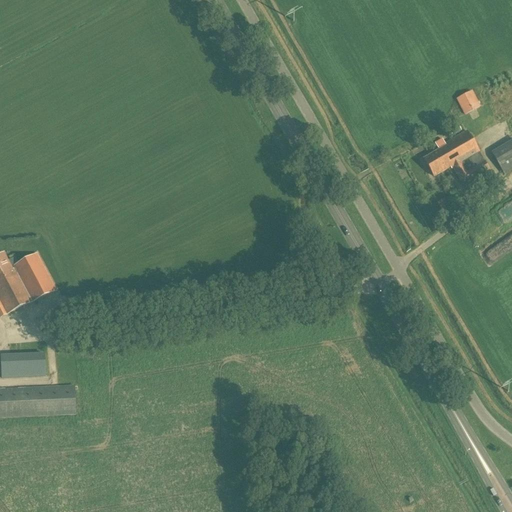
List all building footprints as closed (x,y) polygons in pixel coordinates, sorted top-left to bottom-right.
[(464,116),(481,107),(472,91),(456,100),(464,116)] [(490,171),(467,133),(445,146),(445,147),(423,160),(434,178),(451,168),(452,169),(453,169),(463,186),(490,171)] [(11,268),(4,253),(0,255),(0,316),(1,319),(56,291),(37,255),(11,268)] [(3,379),(45,377),(44,354),(3,356),(3,379)] [(0,419),(76,416),(75,386),(0,389),(0,419)]
